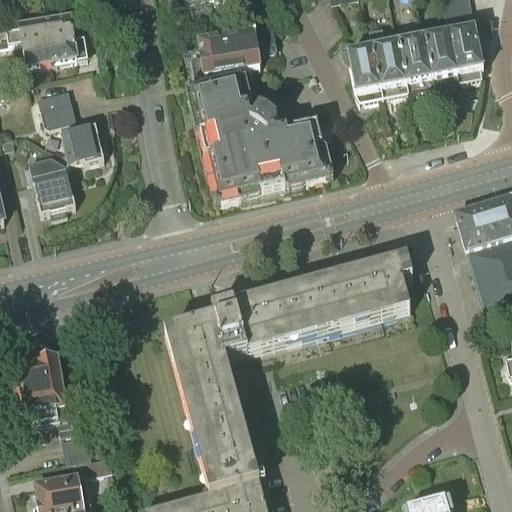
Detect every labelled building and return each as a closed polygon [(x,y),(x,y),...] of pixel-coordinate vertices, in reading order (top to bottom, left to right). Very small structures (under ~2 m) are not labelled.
[(249,5),(248,0),(171,0),(174,17),(185,16),(186,23),(190,26),(205,23),(207,19),(206,12),(249,5)] [(327,0),(330,12),(358,7),(356,0),(327,0)] [(439,0),(446,33),(472,29),(467,0),(439,0)] [(7,1),(0,2),(0,18),(10,17),(7,1)] [(319,35),(327,47),(343,35),(335,24),(319,35)] [(5,39),(6,46),(8,52),(22,50),(27,77),(87,67),(83,46),(73,47),(69,28),(20,37),(5,39)] [(472,29),(446,33),(448,43),(448,44),(458,93),(480,88),(478,80),(482,79),(472,29)] [(276,59),(274,49),(272,38),(198,51),(200,66),(190,67),(194,88),(259,76),(257,62),(276,59)] [(381,38),(369,41),(382,108),(407,103),(398,54),(385,57),(381,38)] [(382,108),(369,41),(368,41),(372,59),(346,64),(355,107),(358,113),(382,108)] [(458,93),(448,44),(423,49),(433,98),(458,93)] [(423,49),(398,54),(407,103),(433,98),(423,49)] [(210,189),(216,214),(240,208),(244,210),(302,196),(305,192),(329,187),(317,135),(285,143),(282,133),(277,134),(259,124),(257,127),(252,124),(249,125),(240,88),(189,101),(195,125),(192,129),(206,187),(210,189)] [(41,162),(67,178),(70,173),(83,170),(84,173),(104,169),(101,159),(107,158),(103,142),(97,143),(95,134),(74,139),(72,131),(76,130),(71,111),(52,115),(48,103),(37,105),(44,134),(48,137),(60,134),(67,161),(58,163),(45,155),(41,162)] [(10,139),(6,136),(0,137),(0,148),(11,146),(10,139)] [(13,158),(11,148),(1,150),(3,160),(13,158)] [(67,178),(41,162),(35,171),(28,173),(28,175),(23,176),(26,191),(32,190),(40,224),(50,221),(51,227),(67,223),(65,218),(75,215),(70,196),(67,197),(63,183),(67,178)] [(511,204),(485,213),(503,278),(511,275),(511,204)] [(503,278),(485,213),(458,221),(458,222),(456,225),(456,226),(466,261),(473,286),(503,278)] [(406,268),(234,316),(213,321),(212,321),(211,321),(214,331),(163,344),(209,511),(263,511),(244,441),(267,435),(248,365),(379,329),(409,321),(401,289),(410,287),(411,289),(412,288),(406,268)] [(511,275),(503,278),(473,286),(487,332),(511,325),(511,275)] [(75,392),(61,394),(56,367),(51,364),(11,371),(7,377),(10,397),(11,397),(14,414),(13,414),(15,426),(17,426),(19,439),(58,432),(60,444),(73,442),(71,436),(82,434),(78,414),(80,414),(75,392)] [(67,459),(69,469),(89,466),(87,455),(67,459)] [(110,464),(73,472),(77,486),(84,484),(113,478),(110,464)] [(90,511),(84,484),(77,486),(34,494),(36,511),(90,511)]
